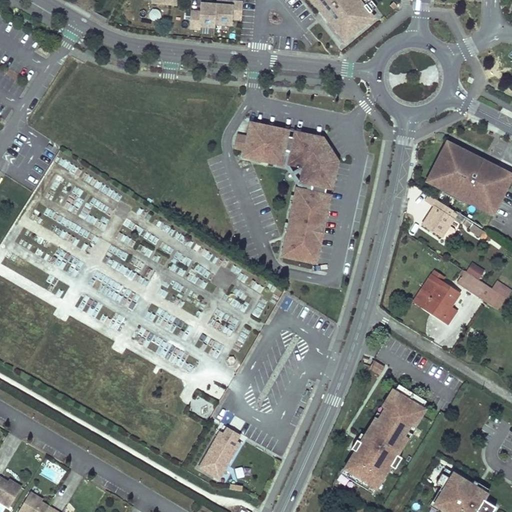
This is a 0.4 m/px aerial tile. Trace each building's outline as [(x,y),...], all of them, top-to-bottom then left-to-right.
[(242,19),(243,1),(235,0),(217,0),(217,3),(202,2),(201,10),(192,10),(191,28),(200,29),(201,25),(215,26),(216,23),(233,24),(234,18),(242,19)] [(311,0),(345,41),(374,18),(370,13),(377,7),(371,0),(311,0)] [(158,8),(149,10),(151,20),(161,18),(158,8)] [(41,46),(38,51),(46,56),(49,51),(41,46)] [(320,136),(250,122),(249,126),(261,128),(260,130),(266,132),(267,129),(288,134),(287,136),(293,137),(294,135),(317,140),(329,158),(327,169),(329,170),(326,188),(324,188),(323,194),(325,194),(321,215),(319,215),(318,221),(320,222),(312,262),(316,263),(336,160),(320,136)] [(244,150),(243,157),(282,165),(282,162),(285,150),(290,151),(288,164),(298,166),(302,171),(299,182),(312,185),(310,191),(298,189),(296,188),(282,256),(312,262),(315,249),(316,243),(320,222),(318,221),(319,215),(321,215),(325,194),(323,194),(324,188),(326,188),(329,170),(327,169),(329,158),(317,140),(294,135),(293,137),(287,136),(288,134),(267,129),(266,132),(260,130),(261,128),(249,126),(247,137),(238,135),(236,145),(245,146),(244,150)] [(464,151),(448,143),(429,180),(432,181),(449,147),(462,154),(464,151)] [(462,154),(449,147),(432,181),(460,195),(460,194),(462,191),(468,195),(467,197),(479,204),(482,199),(496,206),(509,179),(495,172),(498,168),(464,151),(462,154)] [(282,162),(288,164),(290,151),(285,150),(282,162)] [(511,175),(498,168),(495,172),(509,179),(511,175)] [(312,185),(299,182),(298,189),(310,191),(312,185)] [(440,200),(430,194),(426,200),(436,207),(440,200)] [(496,206),(482,199),(479,204),(493,211),(496,206)] [(440,200),(436,207),(425,223),(444,235),(456,216),(464,221),(466,217),(440,200)] [(475,223),(470,229),(481,236),(486,230),(475,223)] [(490,233),(486,230),(481,236),(485,239),(490,233)] [(505,295),(464,268),(461,273),(464,275),(459,282),(497,307),(505,295)] [(436,271),(433,275),(441,280),(444,276),(436,271)] [(434,313),(450,323),(458,311),(451,307),(460,293),(441,280),(433,275),(418,297),(437,309),(434,313)] [(418,297),(416,301),(434,313),(437,309),(418,297)] [(378,376),(385,366),(374,359),(367,370),(378,376)] [(416,417),(426,400),(399,383),(388,400),(386,399),(380,411),(382,412),(376,423),(373,421),(366,433),(362,439),(358,437),(352,447),(356,449),(345,468),(350,471),(346,476),(367,488),(370,483),(377,487),(388,469),(392,472),(399,461),(394,458),(405,440),(401,438),(408,428),(411,430),(419,418),(416,417)] [(376,423),(382,412),(380,411),(378,410),(372,420),(373,421),(376,423)] [(216,482),(241,439),(221,428),(197,470),(216,482)] [(411,430),(408,428),(401,438),(405,440),(408,442),(414,432),(411,430)] [(48,459),(40,474),(59,484),(67,470),(48,459)] [(236,478),(244,476),(242,466),(234,468),(236,478)] [(445,467),(442,473),(450,478),(453,472),(445,467)] [(441,486),(432,501),(440,505),(439,507),(446,511),(492,511),(496,506),(484,499),(487,493),(471,483),(453,472),(450,478),(442,473),(436,483),(441,486)] [(0,500),(14,509),(26,488),(18,484),(17,486),(12,483),(0,476),(0,500)] [(471,483),(487,493),(491,487),(475,477),(471,483)] [(373,492),(377,487),(370,483),(367,488),(373,492)] [(35,494),(23,511),(60,511),(46,504),(41,501),(43,498),(35,494)] [(440,505),(432,501),(430,505),(437,510),(440,505)]
